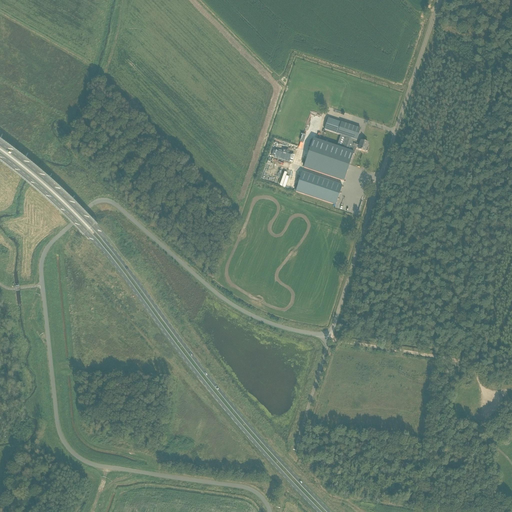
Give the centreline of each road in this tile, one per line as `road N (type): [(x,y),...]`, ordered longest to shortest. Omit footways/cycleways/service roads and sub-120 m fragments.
road 1 (residential): [(389,148),(327,333),(284,328),(225,300),(106,200),(53,240),(41,273),(57,423),(64,443),(88,463)]
road 2 (primary): [(328,511),(241,417),(93,225),(0,142)]
road 3 (primary): [(0,152),(87,230),(235,420),(319,511)]
road 4 (unclassified): [(268,511),(246,487),(88,463)]
road 5 (residential): [(389,148),(439,0)]
